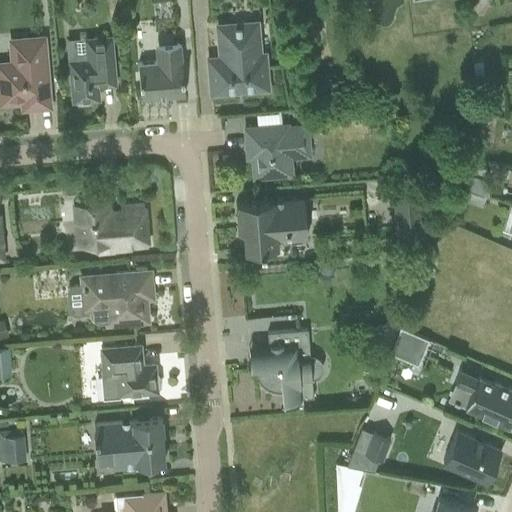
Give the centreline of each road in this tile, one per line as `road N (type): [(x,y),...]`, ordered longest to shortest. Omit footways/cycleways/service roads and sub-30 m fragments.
road 1 (residential): [(188,140),(212,511)]
road 2 (residential): [(0,157),(188,140)]
